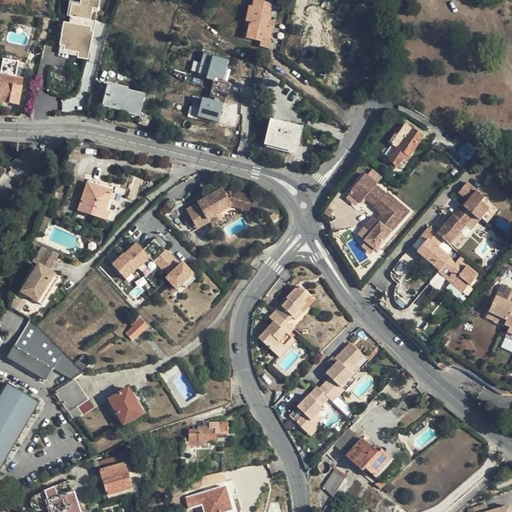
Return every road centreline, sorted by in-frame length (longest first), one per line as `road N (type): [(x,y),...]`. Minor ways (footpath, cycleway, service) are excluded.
road 1 (residential): [(309,223),(247,301),(239,330),(247,380),(290,463),(301,511)]
road 2 (residential): [(50,131),(92,132),(255,172),(302,203)]
road 3 (residential): [(369,0),(380,62),(375,98),(364,125),(302,203)]
road 4 (residential): [(309,223),(361,310),(445,391)]
road 5 (unclassified): [(0,487),(48,404),(44,392),(0,370)]
